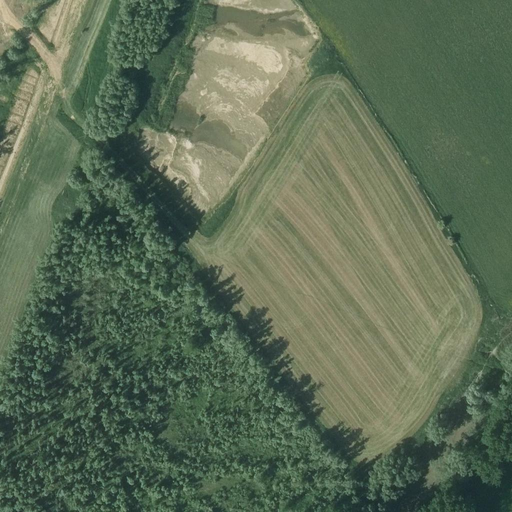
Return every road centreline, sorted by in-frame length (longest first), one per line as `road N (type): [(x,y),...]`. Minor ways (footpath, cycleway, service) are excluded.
road 1 (track): [(101,140),(81,123),(39,44),(0,19)]
road 2 (track): [(39,134),(93,0)]
